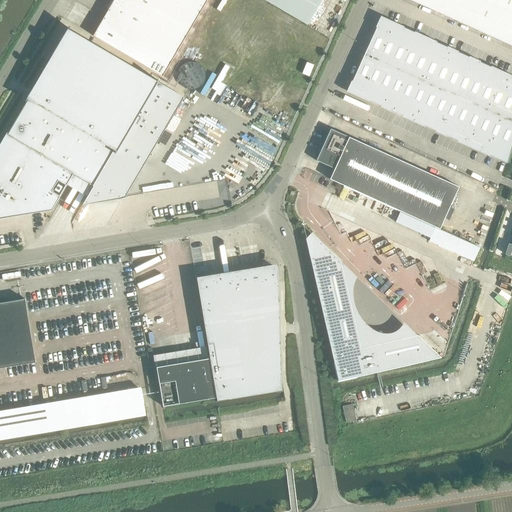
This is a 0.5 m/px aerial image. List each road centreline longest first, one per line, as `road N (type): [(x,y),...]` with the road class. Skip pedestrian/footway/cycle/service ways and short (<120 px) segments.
road 1 (unclassified): [(262,207),(298,269),(330,511)]
road 2 (unclassified): [(0,260),(218,224),(262,207)]
road 3 (unclassified): [(262,207),(364,0)]
road 4 (residential): [(342,511),(511,485)]
